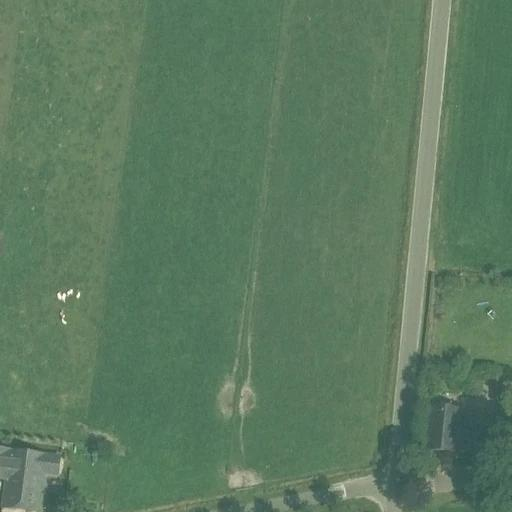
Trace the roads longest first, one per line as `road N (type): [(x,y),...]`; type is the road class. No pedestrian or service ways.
road 1 (unclassified): [(394,485),(441,0)]
road 2 (unclassified): [(246,511),(394,485)]
